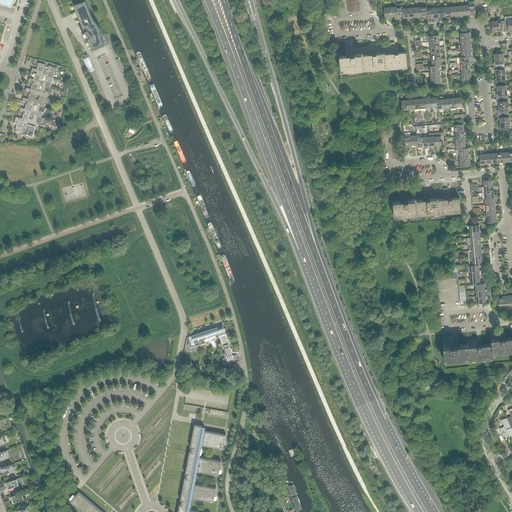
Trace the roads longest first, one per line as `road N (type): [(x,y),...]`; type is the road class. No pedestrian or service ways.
road 1 (motorway): [(301,249),(369,419),(418,511)]
road 2 (motorway): [(176,0),(301,249)]
road 3 (trunk): [(317,261),(220,0)]
road 4 (trunk): [(431,511),(382,421),(317,261)]
road 5 (trunk): [(317,261),(256,20)]
road 6 (residential): [(137,208),(50,0)]
road 7 (motorway): [(224,41),(301,249)]
road 8 (residential): [(238,335),(185,191),(137,208)]
road 9 (unclassified): [(232,511),(227,474),(246,386),(238,335)]
road 10 (residential): [(173,377),(182,317),(137,208)]
